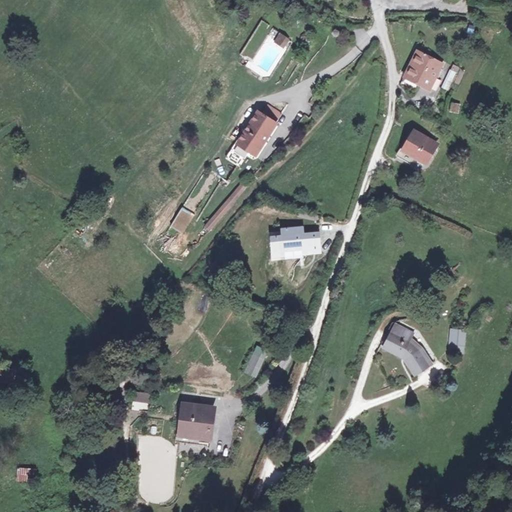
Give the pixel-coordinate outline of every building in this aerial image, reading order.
[(277,32),(273,45),(286,48),(290,36),(277,32)] [(442,62),(420,50),(406,73),(405,72),(399,81),(413,89),(417,82),(427,88),(442,62)] [(439,87),(445,90),(454,73),(449,70),(439,87)] [(456,103),(453,112),(462,114),(465,105),(456,103)] [(238,141),(256,153),(275,123),(257,111),(238,141)] [(436,143),(414,129),(400,155),(412,163),(417,154),(427,160),(436,143)] [(211,230),(248,189),(241,183),(205,224),(211,230)] [(309,233),(309,227),(289,228),(290,234),(279,235),(280,254),(292,253),(291,250),(310,248),(310,252),(320,251),(319,244),(327,244),(326,232),(309,233)] [(76,243),(87,251),(93,244),(82,235),(76,243)] [(426,349),(417,340),(411,337),(414,331),(400,323),(388,347),(407,357),(419,375),(435,363),(426,349)] [(451,328),(448,353),(464,354),(466,329),(451,328)] [(420,333),(414,331),(411,337),(417,340),(420,333)] [(257,345),(244,371),(255,376),(268,350),(257,345)] [(0,366),(0,384),(24,396),(31,382),(0,366)] [(149,410),(151,392),(134,390),(132,408),(149,410)] [(216,410),(186,406),(181,446),(211,450),(216,410)] [(19,466),(17,480),(33,482),(35,468),(19,466)]
